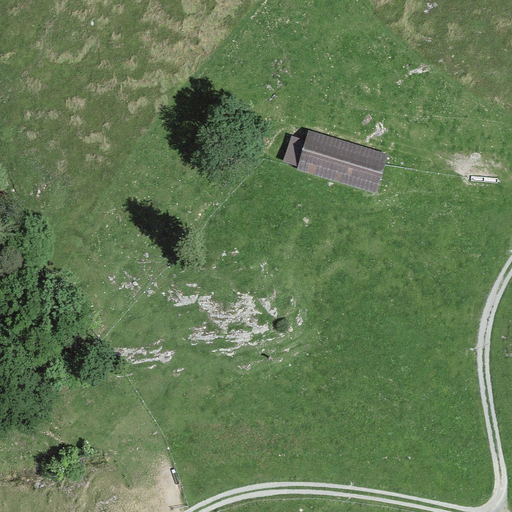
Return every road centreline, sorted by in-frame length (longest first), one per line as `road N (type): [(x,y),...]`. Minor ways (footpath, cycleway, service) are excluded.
road 1 (track): [(471,511),(337,489),(267,488),(193,511)]
road 2 (track): [(496,511),(499,472),(483,379),(488,311),(511,261)]
